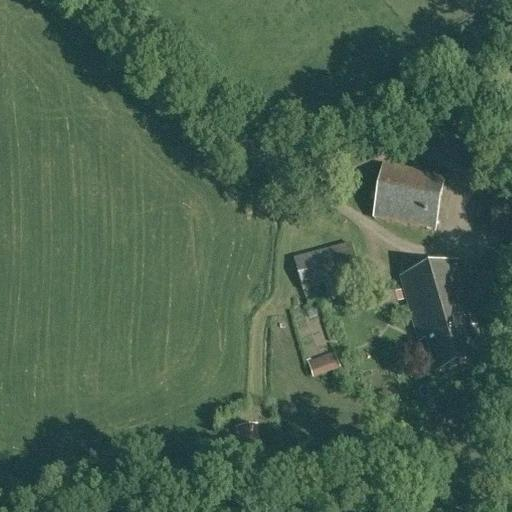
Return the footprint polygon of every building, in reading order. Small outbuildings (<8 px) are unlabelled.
[(435,232),(446,177),(383,165),(372,220),(435,232)] [(511,191),(491,192),(491,229),(492,241),(511,240),(511,191)] [(293,259),(301,289),(359,274),(351,244),(293,259)] [(457,260),(399,274),(416,340),(431,337),(439,370),(478,360),(470,328),(473,327),(457,260)] [(308,360),(314,376),(340,366),(335,350),(308,360)] [(238,469),(261,467),(257,427),(233,429),(238,469)]
